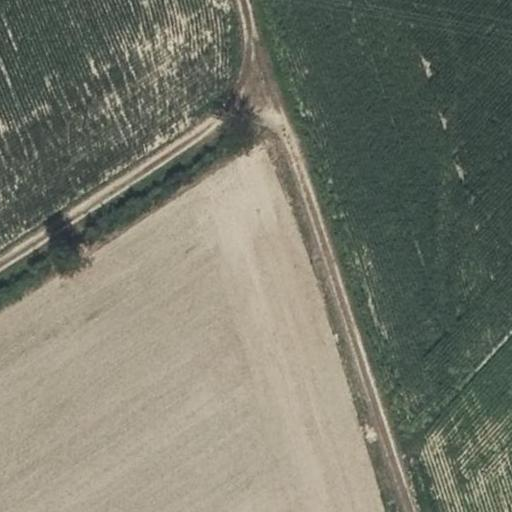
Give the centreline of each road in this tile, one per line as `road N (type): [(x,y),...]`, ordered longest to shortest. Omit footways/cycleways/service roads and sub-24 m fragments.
road 1 (track): [(239,0),(416,511)]
road 2 (track): [(0,258),(197,130),(269,93)]
